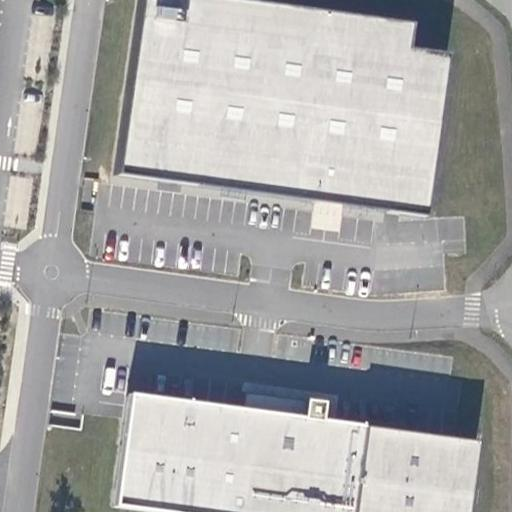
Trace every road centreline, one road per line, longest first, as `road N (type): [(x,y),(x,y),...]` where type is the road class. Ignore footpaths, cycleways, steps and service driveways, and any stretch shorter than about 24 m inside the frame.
road 1 (unclassified): [(52,272),(351,314),(511,309)]
road 2 (unclassified): [(88,0),(52,272)]
road 3 (unclassified): [(52,272),(17,511)]
